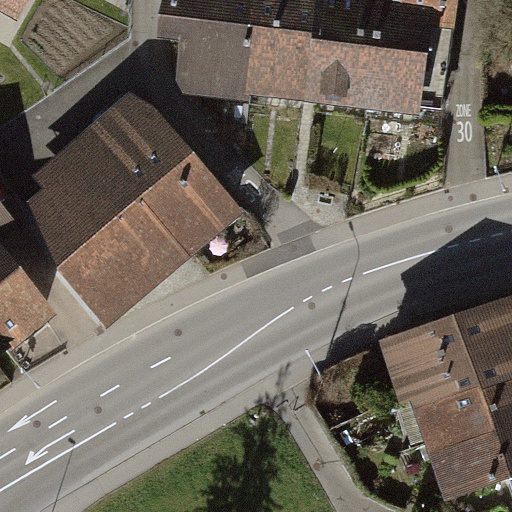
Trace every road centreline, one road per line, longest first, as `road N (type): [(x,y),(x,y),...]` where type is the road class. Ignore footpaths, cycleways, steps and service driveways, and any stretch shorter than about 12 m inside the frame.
road 1 (secondary): [(334,284),(0,483)]
road 2 (residential): [(151,0),(149,52),(163,103),(334,284)]
road 3 (residential): [(479,237),(467,173),(468,0)]
road 4 (secondary): [(479,237),(334,284)]
